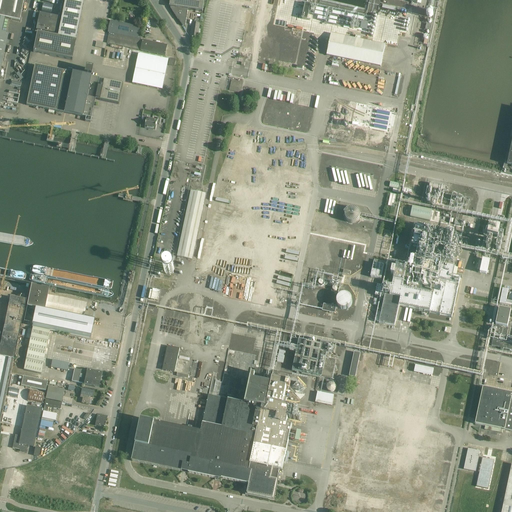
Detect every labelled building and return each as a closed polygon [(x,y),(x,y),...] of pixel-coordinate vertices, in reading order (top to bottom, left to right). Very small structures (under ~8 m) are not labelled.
[(0,0),(0,16),(5,18),(19,21),(23,0),(0,0)] [(76,41),(84,0),(64,0),(57,37),(76,41)] [(171,8),(177,9),(183,10),(187,10),(202,12),(204,0),(170,0),(169,7),(171,8)] [(176,17),(178,21),(179,20),(183,26),(185,26),(187,10),(183,10),(177,9),(176,17)] [(56,34),(59,17),(39,13),(35,30),(56,34)] [(0,16),(0,33),(8,35),(8,34),(2,33),(5,18),(0,16)] [(192,23),(190,38),(198,39),(199,34),(200,35),(201,30),(199,30),(200,24),(199,24),(200,21),(194,20),(194,23),(192,23)] [(142,38),(138,37),(140,27),(110,21),(108,33),(109,33),(107,44),(129,48),(128,55),(137,57),(138,50),(139,50),(142,38)] [(36,33),(32,52),(72,61),(76,41),(57,37),(36,33)] [(326,55),(381,67),(385,45),(360,40),(361,37),(356,36),(355,39),(331,34),(326,55)] [(143,41),(141,51),(166,56),(168,46),(143,41)] [(139,54),(132,83),(162,90),(169,60),(139,54)] [(90,123),(95,99),(99,100),(118,104),(122,84),(103,80),(99,79),(90,77),(92,69),(85,68),(83,76),(64,72),(34,65),(26,105),(55,111),(82,117),(86,118),(85,121),(85,122),(90,123)] [(150,129),(152,119),(147,118),(147,116),(144,115),(143,121),(146,122),(145,128),(150,129)] [(152,119),(150,129),(155,131),(157,124),(160,125),(161,119),(158,118),(157,120),(152,119)] [(206,194),(191,191),(178,257),(193,260),(206,194)] [(394,207),(396,195),(390,194),(388,206),(394,207)] [(410,217),(430,221),(432,210),(412,206),(410,217)] [(345,216),(345,217),(345,218),(345,219),(346,220),(347,221),(347,222),(348,222),(349,223),(350,223),(351,223),(352,224),(353,224),(354,224),(354,223),(355,223),(356,223),(357,222),(358,222),(358,221),(359,221),(359,220),(359,219),(360,219),(360,218),(360,217),(360,216),(360,215),(360,214),(360,213),(359,212),(359,211),(358,211),(358,210),(357,210),(357,209),(356,209),(355,209),(354,208),(353,208),(352,208),(351,208),(350,209),(349,209),(348,210),(347,210),(347,211),(346,211),(346,212),(345,213),(345,214),(345,215),(345,216)] [(497,237),(500,224),(489,222),(488,228),(484,227),(482,234),(497,237)] [(428,311),(452,316),(461,278),(454,276),(456,267),(441,263),(447,232),(416,226),(408,265),(397,263),(396,269),(392,269),(391,275),(394,276),(392,288),(377,285),(375,296),(385,298),(379,323),(395,326),(399,306),(401,307),(401,306),(422,310),(422,311),(428,312),(428,311)] [(483,259),(480,273),(487,275),(489,261),(483,259)] [(374,260),(371,277),(381,280),(385,262),(374,260)] [(164,268),(164,269),(164,270),(164,271),(164,272),(165,272),(165,273),(165,274),(166,274),(167,275),(168,275),(169,275),(170,275),(171,275),(172,274),(173,274),(173,273),(174,273),(174,272),(174,271),(174,270),(174,269),(174,268),(174,267),(173,267),(173,266),(172,266),(171,265),(170,265),(169,265),(168,265),(167,265),(166,266),(165,267),(165,268),(164,268)] [(83,319),(86,305),(86,304),(47,296),(49,289),(31,285),(27,307),(44,311),(83,319)] [(151,291),(149,296),(149,299),(158,301),(160,291),(153,289),(153,291),(151,291)] [(511,293),(510,293),(509,300),(511,300),(511,301),(506,301),(508,290),(503,289),(499,304),(511,306),(511,305),(511,304),(511,293)] [(337,305),(338,306),(339,307),(339,308),(340,308),(341,309),(342,309),(343,309),(343,310),(344,310),(345,310),(346,310),(347,309),(348,309),(349,308),(350,308),(350,307),(351,306),(352,305),(352,304),(352,303),(352,302),(352,301),(352,300),(352,299),(351,298),(351,297),(350,297),(350,296),(349,296),(349,295),(348,295),(347,295),(346,294),(345,294),(344,294),(343,294),(342,294),(342,295),(341,295),(340,295),(340,296),(339,296),(338,297),(338,298),(337,299),(337,300),(337,301),(337,302),(337,303),(337,304),(337,305)] [(0,423),(13,360),(14,360),(26,301),(10,298),(0,345),(0,423)] [(336,307),(324,304),(322,311),(335,314),(336,307)] [(499,308),(496,324),(508,327),(511,310),(499,308)] [(35,310),(31,326),(90,339),(93,322),(35,310)] [(511,336),(505,335),(506,328),(496,326),(492,345),(502,347),(502,349),(505,350),(505,347),(511,348),(511,336)] [(41,374),(50,331),(32,327),(23,370),(41,374)] [(333,379),(334,373),(336,360),(326,358),(327,352),(335,353),(336,345),(322,342),(321,345),(299,340),(298,347),(292,346),(291,350),(297,352),(293,370),(322,377),(333,379)] [(175,372),(180,349),(167,346),(162,370),(175,372)] [(210,391),(201,432),(140,419),(131,461),(222,480),(222,479),(249,484),(247,494),(273,499),(279,470),(282,471),(292,425),(286,424),(290,406),(285,406),(287,399),(284,399),(287,387),(290,388),(291,383),(287,382),(289,376),(274,373),(255,369),(254,374),(252,374),(254,365),(257,365),(259,356),(229,350),(226,363),(221,362),(219,368),(225,369),(224,374),(221,374),(219,381),(215,380),(213,392),(210,391)] [(362,352),(356,351),(351,375),(357,376),(362,352)] [(434,369),(415,365),(414,373),(432,377),(434,369)] [(78,370),(77,370),(74,369),(73,370),(74,370),(71,382),(84,384),(83,385),(99,388),(102,373),(92,371),(93,370),(90,369),(90,370),(89,369),(88,369),(87,369),(86,369),(85,369),(84,370),(83,370),(82,370),(81,370),(80,370),(79,370),(78,370)] [(47,382),(23,377),(21,386),(45,391),(47,382)] [(336,388),(336,387),(336,386),(336,385),(335,385),(335,384),(334,384),(333,384),(333,383),(332,383),(331,383),(330,384),(329,384),(328,385),(327,386),(327,387),(327,388),(327,389),(328,390),(328,391),(329,391),(330,392),(331,392),(332,392),(333,392),(334,392),(335,391),(336,390),(336,389),(336,388)] [(49,387),(46,399),(62,402),(64,390),(49,387)] [(511,392),(484,387),(477,424),(485,426),(484,430),(502,433),(503,430),(511,431),(511,392)] [(9,388),(7,396),(17,398),(19,390),(9,388)] [(40,392),(30,389),(27,401),(38,403),(40,392)] [(82,390),(80,398),(83,399),(82,403),(89,405),(90,399),(88,399),(89,397),(92,397),(93,392),(82,390)] [(319,393),(316,403),(332,406),(334,396),(319,393)] [(7,398),(3,413),(13,415),(17,400),(7,398)] [(46,400),(45,406),(44,406),(43,412),(52,414),(53,408),(60,409),(61,403),(46,400)] [(15,435),(12,448),(26,451),(27,446),(34,448),(42,409),(26,406),(20,436),(15,435)] [(97,415),(96,423),(99,424),(99,426),(103,427),(103,428),(105,428),(105,427),(104,426),(106,417),(97,415)] [(469,447),(465,468),(477,470),(481,449),(469,447)] [(485,451),(479,480),(490,483),(497,454),(485,451)] [(511,511),(511,464),(502,511),(511,511)] [(107,485),(116,487),(119,471),(110,469),(107,485)]
